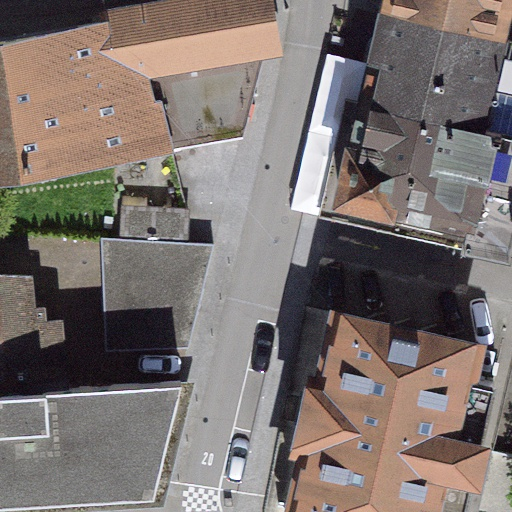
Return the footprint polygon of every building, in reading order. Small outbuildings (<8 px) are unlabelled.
[(262,56),(256,0),(228,0),(106,20),(120,76),(140,73),(148,101),(159,99),(171,146),(241,134),(262,56)] [(498,27),(503,28),(509,0),(382,0),(381,6),(383,7),(384,1),(390,2),(390,4),(391,4),(391,6),(497,30),(498,27)] [(511,65),(495,61),(503,28),(498,27),(497,30),(391,6),(391,4),(390,4),(390,2),(384,1),(383,7),(381,6),(360,99),(511,132),(511,65)] [(106,20),(0,38),(0,175),(171,146),(159,99),(148,101),(140,73),(120,76),(106,20)] [(508,250),(511,231),(511,132),(360,99),(358,98),(332,216),(400,231),(403,220),(442,229),(447,242),(502,254),(508,250)] [(122,205),(120,237),(186,241),(187,209),(122,205)] [(186,241),(120,237),(125,348),(188,345),(213,243),(186,241)] [(27,277),(0,274),(0,389),(62,387),(56,320),(37,321),(36,308),(31,309),(27,277)] [(307,444),(292,511),(462,511),(493,381),(467,375),(474,346),(336,314),(321,380),(315,379),(300,443),(307,444)] [(0,389),(0,497),(150,489),(180,380),(62,387),(0,389)]
